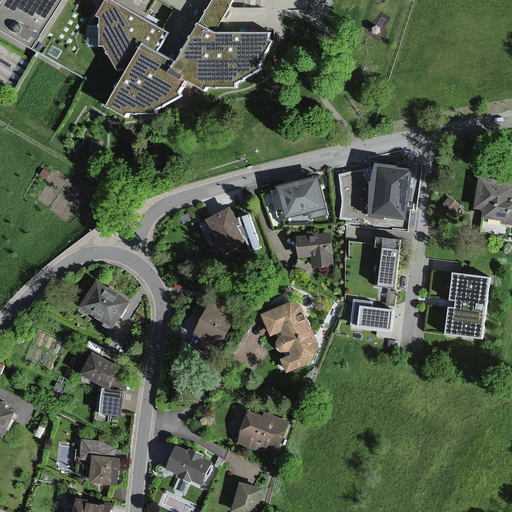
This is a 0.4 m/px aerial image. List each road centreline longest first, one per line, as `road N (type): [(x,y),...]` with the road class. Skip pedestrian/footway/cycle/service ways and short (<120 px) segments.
road 1 (residential): [(429,131),(160,205),(129,259)]
road 2 (residential): [(129,259),(154,284),(162,309),(137,511)]
road 3 (residential): [(412,349),(429,131)]
road 4 (residential): [(0,327),(79,256),(129,259)]
